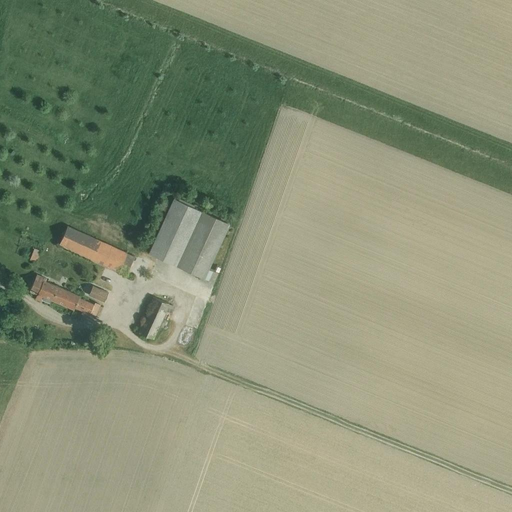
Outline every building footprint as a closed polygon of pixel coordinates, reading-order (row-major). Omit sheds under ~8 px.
[(174,198),(148,253),(205,279),(209,281),(213,272),(209,270),(230,224),(179,200),(174,198)] [(68,226),(59,244),(118,272),(119,271),(127,275),(135,257),(127,253),(128,253),(68,226)] [(34,248),(30,260),(36,263),(41,251),(34,248)] [(37,274),(29,291),(31,292),(31,293),(35,295),(35,294),(37,295),(35,299),(40,301),(42,296),(74,310),(75,308),(83,311),(81,315),(88,318),(90,314),(95,317),(100,305),(95,303),(94,304),(79,298),(80,296),(46,281),(46,279),(37,274)] [(93,286),(89,296),(105,303),(109,293),(93,286)] [(154,297),(138,332),(154,339),(166,312),(170,315),(174,306),(154,297)]
